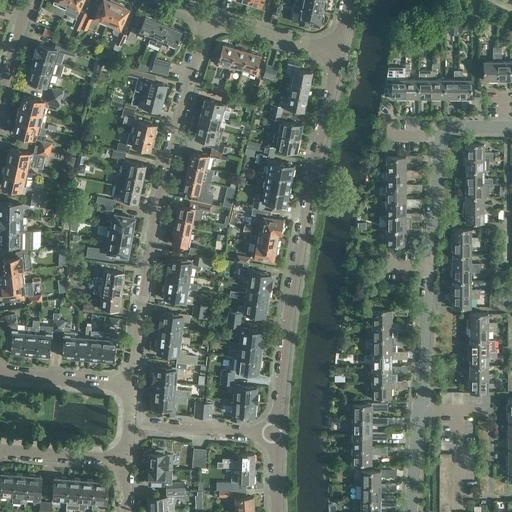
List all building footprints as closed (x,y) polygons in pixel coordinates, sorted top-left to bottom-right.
[(53,0),(53,3),(57,4),(53,12),(61,15),(63,12),(68,0),(53,0)] [(68,0),(63,12),(77,19),(80,13),(78,12),(81,6),(84,0),(68,0)] [(81,27),(78,34),(82,36),(87,30),(88,26),(94,29),(98,21),(106,24),(116,1),(114,0),(109,0),(102,0),(101,3),(100,3),(96,12),(97,12),(94,18),(91,19),(86,16),(81,26),(81,27)] [(301,0),(300,6),(321,10),(322,8),(323,8),(325,7),(326,2),(325,0),(301,0)] [(124,4),(116,1),(106,24),(114,28),(112,31),(113,34),(118,36),(115,43),(121,45),(126,35),(120,32),(119,30),(122,23),(123,24),(127,15),(126,14),(128,9),(123,6),(124,4)] [(276,2),(273,13),(278,15),(282,4),(276,2)] [(321,10),(300,6),(293,4),(292,8),(299,10),(298,18),(300,19),(299,22),(318,26),(319,21),(320,21),(322,19),(323,16),(322,13),(321,13),(321,10)] [(80,13),(77,19),(75,23),(81,26),(86,16),(80,13)] [(133,26),(126,43),(128,44),(129,40),(135,43),(138,36),(142,38),(143,35),(144,36),(145,33),(150,36),(157,20),(151,17),(151,16),(145,14),(139,28),(133,26)] [(157,20),(150,36),(148,41),(160,46),(162,42),(162,40),(169,25),(157,20)] [(450,33),(461,33),(461,21),(450,21),(450,33)] [(169,25),(162,40),(162,42),(168,44),(168,43),(174,46),(174,47),(176,43),(178,44),(180,39),(178,38),(181,31),(169,25)] [(42,34),(52,38),(55,32),(45,27),(42,34)] [(35,47),(33,55),(56,61),(59,49),(74,56),(80,57),(82,53),(56,40),(54,40),(52,46),(38,42),(37,47),(35,47)] [(222,65),(223,64),(230,66),(235,47),(223,43),(219,56),(216,56),(214,63),(222,65)] [(497,46),(493,46),(493,61),(484,61),(484,79),(488,79),(488,81),(497,81),(497,46)] [(502,46),(497,46),(497,81),(506,80),(505,78),(510,78),(510,61),(502,61),(502,46)] [(235,47),(230,66),(242,69),(247,50),(235,47)] [(247,50),(242,69),(250,72),(249,73),(257,76),(260,68),(257,68),(261,54),(247,50)] [(32,63),(31,68),(52,74),(56,61),(33,55),(31,63),(32,63)] [(155,58),(153,65),(169,69),(171,62),(155,58)] [(140,61),(138,66),(147,71),(149,65),(140,61)] [(287,63),(286,72),(294,73),(292,81),(309,84),(312,71),(299,68),(300,66),(287,63)] [(264,76),(269,77),(272,66),(267,64),(264,76)] [(396,67),(396,78),(392,78),(392,96),(396,96),(396,98),(405,99),(405,64),(399,64),(400,67),(396,67)] [(405,64),(405,99),(413,99),(413,96),(418,97),(418,78),(410,78),(410,69),(410,64),(405,64)] [(431,69),(431,99),(440,99),(440,97),(445,97),(445,78),(437,78),(437,69),(437,64),(433,64),(432,69),(431,69)] [(153,65),(151,71),(167,75),(169,69),(153,65)] [(272,66),(269,77),(275,79),(278,67),(272,66)] [(52,74),(31,68),(29,67),(27,75),(29,76),(27,80),(52,87),(50,94),(62,97),(64,91),(52,87),(54,82),(50,81),(52,74)] [(146,71),(134,68),(132,75),(144,78),(146,71)] [(418,69),(418,78),(418,97),(423,97),(423,98),(431,99),(431,69),(418,69)] [(445,78),(445,97),(450,97),(450,99),(458,99),(458,70),(454,70),(454,78),(445,78)] [(458,70),(458,99),(466,99),(466,97),(471,97),(471,78),(463,78),(463,70),(458,70)] [(146,86),(144,93),(164,98),(167,84),(145,79),(144,85),(146,86)] [(291,86),(290,94),(307,97),(309,84),(292,81),(290,80),(289,85),(291,86)] [(212,85),(211,90),(222,93),(224,88),(212,85)] [(164,98),(144,93),(143,99),(140,99),(139,105),(161,110),(164,98)] [(20,107),(20,108),(42,113),(44,106),(57,109),(59,108),(60,103),(62,97),(50,94),(48,101),(24,95),(23,100),(22,100),(20,107)] [(269,111),(271,111),(281,113),(282,106),(304,111),(307,97),(290,94),(288,101),(282,100),(281,106),(271,104),(269,111)] [(227,105),(241,109),(243,102),(229,98),(227,105)] [(205,99),(202,112),(220,116),(222,110),(224,110),(226,104),(205,99)] [(118,106),(118,107),(123,108),(135,111),(137,104),(125,102),(119,100),(118,106)] [(17,120),(39,126),(43,127),(44,122),(40,121),(42,113),(20,108),(17,120)] [(134,117),(135,111),(123,108),(122,115),(125,115),(123,122),(137,126),(135,132),(153,137),(157,125),(139,120),(139,119),(134,117)] [(281,113),(271,111),(269,118),(279,120),(281,113)] [(202,112),(198,124),(216,129),(220,116),(202,112)] [(282,119),(279,133),(298,137),(301,123),(282,119)] [(39,126),(17,120),(14,132),(40,139),(38,145),(51,148),(52,142),(45,140),(46,135),(37,133),(39,126)] [(216,129),(198,124),(195,136),(215,142),(217,136),(214,136),(216,129)] [(153,137),(135,132),(129,131),(126,144),(120,143),(119,150),(128,152),(130,145),(150,150),(153,137)] [(260,146),(259,150),(262,150),(271,152),(272,146),(296,151),(298,137),(279,133),(275,132),(272,146),(264,144),(264,147),(260,146)] [(230,146),(218,143),(216,149),(228,152),(230,146)] [(484,143),(465,143),(465,147),(464,147),(464,156),(492,156),(497,156),(497,151),(484,151),(484,143)] [(10,147),(7,160),(30,165),(31,158),(36,159),(38,158),(39,154),(49,157),(50,150),(51,148),(38,145),(36,153),(10,147)] [(123,165),(121,173),(143,178),(146,165),(124,160),(126,152),(113,149),(111,157),(118,158),(118,162),(119,164),(123,165)] [(188,164),(208,168),(210,169),(210,168),(213,157),(221,159),(223,152),(211,149),(209,155),(191,151),(188,164)] [(260,152),(258,163),(269,165),(268,173),(279,175),(280,174),(291,176),(293,164),(273,160),(273,156),(270,155),(271,152),(262,150),(262,152),(260,152)] [(385,156),(385,171),(404,171),(404,169),(404,160),(410,159),(410,154),(403,154),(403,156),(385,156)] [(492,156),(464,156),(464,165),(465,165),(465,169),(484,169),(489,169),(489,160),(492,160),(492,156)] [(7,160),(4,173),(27,178),(29,169),(29,170),(30,171),(31,171),(32,172),(33,172),(34,172),(35,172),(36,172),(37,171),(49,174),(50,170),(30,165),(7,160)] [(85,165),(78,164),(76,171),(82,172),(84,170),(85,165)] [(188,164),(185,177),(209,183),(213,170),(210,169),(208,168),(188,164)] [(404,171),(385,171),(385,186),(404,185),(404,183),(404,174),(410,174),(410,169),(404,169),(404,171)] [(484,169),(465,169),(465,174),(463,174),(463,182),(492,182),(492,177),(484,177),(484,169)] [(263,186),(265,187),(277,189),(277,190),(288,192),(291,176),(280,174),(279,175),(268,173),(258,171),(258,173),(259,173),(258,177),(264,178),(263,186)] [(118,173),(116,185),(140,191),(143,178),(118,172),(118,173)] [(27,178),(4,173),(1,186),(26,191),(26,197),(41,198),(41,199),(49,200),(50,197),(42,196),(43,190),(30,186),(25,185),(27,178)] [(209,183),(185,177),(182,189),(190,191),(189,198),(210,204),(212,194),(207,193),(209,183)] [(492,182),(463,182),(464,190),(465,190),(465,195),(483,195),(483,186),(492,186),(492,182)] [(404,185),(385,186),(385,200),(405,200),(405,198),(405,189),(410,189),(410,183),(404,183),(404,185)] [(116,185),(113,197),(138,203),(140,191),(116,185)] [(224,199),(233,201),(235,187),(227,185),(224,199)] [(252,206),(261,208),(263,208),(265,201),(285,205),(288,192),(277,190),(277,189),(265,187),(263,195),(255,193),(252,206)] [(483,195),(465,195),(465,200),(463,200),(463,208),(492,208),(492,203),(484,203),(483,195)] [(96,196),(94,201),(98,202),(115,206),(116,199),(105,197),(104,197),(96,196)] [(0,202),(0,215),(20,216),(20,208),(25,208),(28,206),(28,203),(37,204),(40,204),(41,199),(41,198),(26,197),(24,204),(21,204),(21,203),(15,203),(15,202),(4,201),(4,202),(0,202)] [(179,204),(177,217),(193,220),(199,222),(202,208),(212,210),(213,204),(210,204),(189,198),(187,206),(179,204)] [(385,200),(385,215),(405,215),(405,213),(405,203),(411,203),(411,198),(405,198),(405,200),(385,200)] [(115,206),(98,202),(97,208),(102,209),(102,210),(110,211),(109,217),(114,218),(112,227),(132,230),(134,217),(128,216),(128,215),(124,214),(123,215),(115,213),(114,212),(115,206)] [(248,206),(247,212),(260,215),(261,208),(252,206),(248,206)] [(492,208),(463,208),(463,217),(465,217),(465,222),(484,221),(484,213),(492,213),(492,208)] [(405,215),(385,215),(385,229),(405,229),(405,228),(405,219),(411,219),(411,213),(405,213),(405,215)] [(0,215),(0,229),(20,230),(27,230),(27,224),(20,224),(20,216),(0,215)] [(262,215),(259,229),(278,233),(280,233),(283,219),(274,217),(274,216),(269,215),(269,217),(262,215)] [(177,217),(174,230),(190,233),(193,220),(177,217)] [(79,232),(80,227),(81,221),(70,220),(69,226),(70,226),(70,231),(79,232)] [(112,227),(110,239),(130,243),(132,230),(112,227)] [(405,229),(385,229),(385,244),(402,244),(402,246),(411,246),(411,236),(408,236),(408,233),(411,233),(411,228),(405,228),(405,229)] [(470,228),(452,228),(452,233),(450,233),(450,241),(479,241),(479,236),(470,236),(470,228)] [(26,249),(43,248),(43,242),(36,242),(27,242),(27,240),(24,238),(20,238),(20,230),(0,229),(0,242),(3,243),(3,244),(14,244),(14,243),(20,243),(20,242),(24,242),(24,249),(26,249)] [(259,229),(256,243),(275,246),(278,233),(259,229)] [(190,233),(174,230),(172,243),(188,246),(190,233)] [(130,243),(110,239),(108,252),(116,254),(116,255),(121,256),(121,255),(127,256),(130,243)] [(452,254),(470,254),(470,246),(479,246),(479,241),(450,241),(450,250),(452,250),(452,254)] [(275,246),(256,243),(255,242),(252,256),(260,258),(259,259),(265,260),(265,259),(273,260),(275,246)] [(204,249),(190,246),(189,253),(203,256),(204,249)] [(43,248),(26,249),(26,256),(40,255),(40,252),(42,252),(42,255),(44,255),(43,248)] [(86,248),(86,256),(103,258),(104,250),(86,248)] [(168,263),(167,271),(189,275),(190,267),(197,268),(198,264),(211,266),(213,257),(203,256),(194,254),(193,260),(175,257),(175,259),(171,258),(170,263),(168,263)] [(250,256),(237,254),(236,261),(243,262),(249,263),(250,256)] [(470,254),(452,254),(452,259),(450,259),(450,267),(479,267),(479,263),(470,263),(470,254)] [(2,272),(23,270),(26,270),(25,261),(31,261),(31,256),(17,257),(17,256),(12,256),(11,258),(2,259),(2,264),(1,266),(2,272)] [(77,270),(78,258),(69,257),(68,269),(77,270)] [(91,279),(101,280),(122,283),(124,270),(122,270),(123,265),(119,264),(119,263),(93,259),(91,279)] [(452,276),(452,280),(470,280),(470,272),(479,272),(479,267),(450,267),(450,276),(452,276)] [(248,270),(243,269),(243,276),(249,277),(248,285),(270,288),(271,280),(270,279),(270,274),(266,274),(267,272),(248,270)] [(23,270),(2,272),(2,278),(4,279),(4,285),(25,283),(23,270)] [(167,271),(165,284),(187,288),(196,289),(197,284),(188,282),(189,275),(167,271)] [(122,283),(101,280),(101,281),(104,281),(103,294),(120,296),(122,283)] [(450,285),(450,293),(479,293),(479,289),(470,289),(470,280),(452,280),(452,285),(450,285)] [(25,283),(4,285),(3,285),(4,299),(13,298),(13,299),(19,299),(19,297),(26,296),(25,283)] [(187,288),(165,284),(164,293),(165,293),(165,298),(168,298),(168,299),(192,303),(193,296),(186,295),(187,288)] [(230,291),(229,296),(246,298),(269,302),(270,288),(248,285),(247,293),(230,291)] [(47,293),(28,296),(29,303),(49,299),(47,293)] [(479,293),(450,293),(450,302),(452,302),(452,307),(470,307),(470,298),(479,298),(479,293)] [(103,294),(101,306),(118,309),(120,296),(103,294)] [(229,311),(228,319),(240,320),(241,314),(260,316),(260,315),(265,316),(265,310),(268,310),(269,302),(246,298),(245,306),(238,305),(237,312),(229,311)] [(193,303),(192,310),(206,312),(207,305),(193,303)] [(371,308),(371,323),(391,323),(391,322),(391,313),(397,313),(397,307),(390,307),(390,309),(371,308)] [(160,318),(159,326),(182,329),(182,321),(189,322),(190,315),(167,312),(166,314),(162,313),(161,318),(160,318)] [(13,313),(5,314),(7,325),(11,325),(9,347),(11,347),(11,352),(24,353),(26,332),(18,332),(18,322),(17,317),(13,318),(13,313)] [(470,318),(468,318),(468,326),(497,326),(497,322),(488,322),(488,313),(470,313),(470,318)] [(38,333),(37,354),(50,355),(52,333),(52,330),(58,330),(59,319),(60,315),(54,314),(53,319),(53,326),(47,325),(46,332),(46,334),(38,333)] [(59,319),(58,330),(64,331),(62,356),(76,357),(77,336),(70,336),(70,327),(65,327),(66,320),(59,319)] [(240,320),(228,319),(227,326),(235,327),(235,334),(241,335),(240,342),(263,345),(264,336),(262,336),(263,331),(258,331),(259,329),(240,327),(240,320)] [(26,332),(24,353),(37,354),(38,333),(39,322),(35,321),(34,333),(26,332)] [(391,323),(371,323),(371,338),(397,338),(397,330),(394,330),(394,327),(397,327),(397,322),(391,322),(391,323)] [(77,336),(76,357),(89,358),(91,326),(86,325),(85,337),(77,336)] [(91,326),(89,358),(102,359),(103,339),(96,338),(96,326),(91,326)] [(159,326),(157,339),(180,342),(189,343),(190,338),(181,337),(182,329),(159,326)] [(497,326),(468,326),(468,335),(470,335),(470,339),(494,339),(488,339),(488,331),(497,331),(497,326)] [(103,339),(102,359),(115,360),(117,336),(117,330),(112,329),(111,336),(111,339),(103,339)] [(397,338),(371,338),(371,352),(396,352),(397,344),(394,344),(394,342),(397,342),(397,338)] [(180,342),(157,339),(156,347),(158,347),(157,352),(162,353),(161,354),(177,356),(177,361),(192,363),(197,364),(198,355),(193,354),(189,354),(189,351),(179,349),(180,342)] [(494,339),(470,339),(470,344),(468,344),(468,352),(497,353),(497,348),(494,348),(494,339)] [(229,355),(239,356),(261,359),(263,345),(240,342),(239,350),(230,349),(229,355)] [(371,352),(371,367),(390,367),(390,366),(390,356),(396,356),(396,352),(371,352)] [(497,353),(468,352),(468,361),(470,361),(470,365),(488,366),(488,357),(497,357),(497,353)] [(222,369),(221,376),(234,377),(234,371),(253,373),(253,372),(258,373),(258,367),(260,367),(261,359),(239,356),(238,364),(231,363),(230,370),(222,369)] [(192,369),(192,363),(177,361),(176,367),(154,365),(153,380),(175,382),(176,374),(183,375),(183,373),(189,374),(189,369),(192,369)] [(488,366),(470,365),(470,370),(468,370),(468,378),(497,379),(497,374),(488,374),(488,366)] [(371,367),(371,382),(396,381),(396,375),(394,375),(394,372),(396,373),(396,366),(390,366),(390,367),(371,367)] [(234,377),(221,376),(220,382),(229,383),(228,390),(235,391),(234,399),(257,401),(258,392),(255,392),(256,387),(252,386),(233,383),(234,377)] [(497,379),(468,378),(468,387),(470,387),(470,392),(475,392),(488,392),(488,383),(497,383),(497,379)] [(153,380),(152,394),(184,396),(184,395),(189,396),(190,390),(175,388),(175,382),(153,380)] [(396,381),(371,382),(371,396),(390,396),(390,387),(396,387),(396,381)] [(184,396),(152,394),(151,406),(165,408),(164,413),(175,414),(175,408),(173,407),(174,400),(183,401),(184,396)] [(231,412),(231,419),(242,420),(242,414),(255,415),(257,401),(234,399),(224,398),(223,403),(234,405),(233,413),(231,412)] [(196,401),(195,416),(203,416),(204,401),(196,401)] [(204,401),(203,416),(211,417),(213,402),(204,401)] [(352,403),(352,418),(370,418),(370,417),(370,407),(377,408),(377,402),(370,402),(370,404),(352,403)] [(352,418),(352,433),(370,433),(370,431),(370,422),(376,422),(376,417),(370,417),(370,418),(352,418)] [(352,433),(351,448),(370,448),(370,446),(370,436),(376,437),(376,431),(370,431),(370,433),(352,433)] [(370,448),(351,448),(351,462),(369,463),(370,451),(376,451),(376,446),(370,446),(370,448)] [(200,448),(194,447),(192,466),(199,467),(200,448)] [(207,449),(200,448),(199,467),(205,467),(207,449)] [(217,467),(232,467),(253,468),(254,453),(240,452),(240,460),(233,459),(233,458),(222,457),(222,461),(217,461),(217,467)] [(150,453),(149,468),(164,469),(164,454),(150,453)] [(224,484),(224,489),(234,489),(234,482),(253,483),(253,468),(232,467),(232,484),(224,484)] [(164,469),(149,468),(148,483),(170,484),(170,489),(171,489),(186,490),(186,489),(189,489),(189,482),(172,482),(172,469),(164,469)] [(361,470),(360,484),(380,485),(380,483),(380,474),(386,474),(386,468),(379,468),(379,470),(361,470)] [(12,501),(15,473),(2,472),(0,492),(0,494),(8,496),(8,501),(12,501)] [(28,474),(15,473),(12,501),(21,502),(25,503),(28,474)] [(28,474),(26,497),(34,498),(33,504),(40,504),(38,511),(45,511),(46,501),(40,501),(41,480),(40,480),(41,475),(28,474)] [(46,501),(45,511),(51,511),(52,505),(59,506),(59,499),(67,500),(68,477),(55,476),(55,481),(54,481),(52,502),(46,501)] [(68,477),(67,500),(66,506),(72,507),(72,501),(79,501),(81,478),(68,477)] [(81,478),(79,501),(79,507),(85,508),(85,502),(92,502),(94,479),(81,478)] [(94,479),(92,502),(93,502),(92,508),(97,508),(98,503),(105,503),(107,480),(94,479)] [(360,484),(360,499),(380,499),(380,498),(380,488),(386,488),(386,483),(380,483),(380,485),(360,484)] [(149,496),(149,511),(168,510),(168,502),(173,501),(173,496),(186,496),(186,490),(171,489),(170,489),(170,495),(149,496)] [(252,496),(233,498),(233,504),(236,504),(236,511),(253,510),(252,496)] [(360,499),(360,511),(379,511),(380,503),(386,503),(386,498),(380,498),(380,499),(360,499)]
